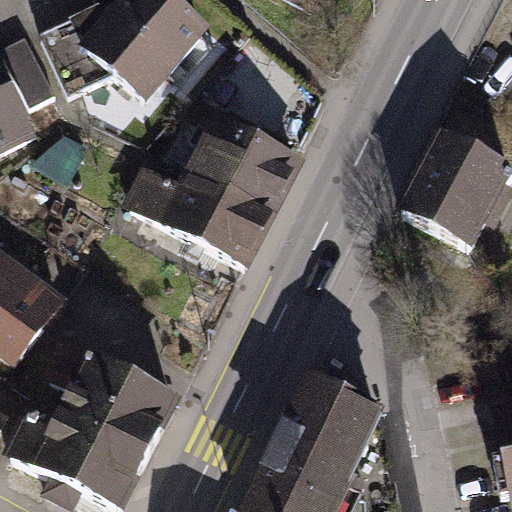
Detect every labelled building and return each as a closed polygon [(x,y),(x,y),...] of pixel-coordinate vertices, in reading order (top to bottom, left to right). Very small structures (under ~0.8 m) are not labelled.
[(115,80),(143,107),(202,37),(157,0),(138,0),(113,29),(98,18),(41,44),(68,102),(115,80)] [(318,0),(273,0),(310,18),(318,0)] [(27,52),(4,64),(31,115),(54,102),(27,52)] [(0,171),(27,159),(0,101),(0,171)] [(300,169),(217,127),(191,178),(274,220),(300,169)] [(403,236),(473,270),(511,192),(511,190),(442,156),(403,236)] [(130,212),(248,271),(274,220),(191,178),(181,198),(146,180),(130,212)] [(0,358),(20,372),(63,311),(0,266),(0,358)] [(64,417),(153,460),(177,409),(61,354),(47,384),(74,397),(64,417)] [(249,511),(369,511),(369,507),(350,498),(386,423),(309,387),(249,511)] [(10,462),(115,511),(127,511),(153,460),(64,417),(52,442),(25,430),(10,462)] [(511,511),(511,422),(491,426),(507,511),(511,511)]
